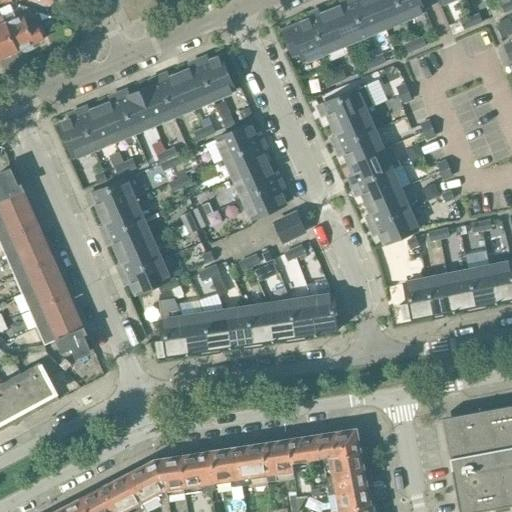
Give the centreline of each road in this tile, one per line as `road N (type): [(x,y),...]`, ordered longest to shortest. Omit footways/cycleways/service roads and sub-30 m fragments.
road 1 (residential): [(372,357),(353,271),(237,11)]
road 2 (residential): [(136,397),(11,100)]
road 3 (residential): [(142,434),(398,395)]
road 4 (residential): [(372,357),(136,397)]
road 5 (residential): [(0,509),(142,434)]
road 6 (residential): [(136,397),(0,464)]
road 7 (residential): [(511,329),(372,357)]
road 8 (residential): [(121,60),(237,11)]
